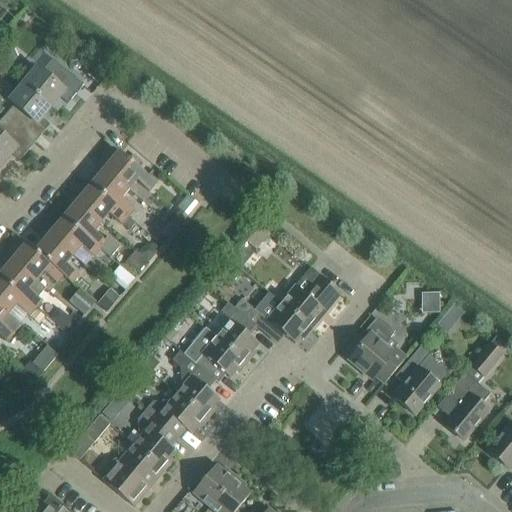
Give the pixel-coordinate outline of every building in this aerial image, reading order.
[(11,46),(0,51),(0,65),(1,68),(18,60),(11,46)] [(83,86),(68,73),(53,60),(41,74),(36,70),(22,87),(50,109),(60,98),(67,104),(83,86)] [(98,63),(87,76),(97,85),(108,72),(98,63)] [(42,119),(50,109),(22,87),(9,102),(14,106),(3,119),(34,144),(49,126),(42,119)] [(34,144),(3,119),(0,122),(0,164),(2,166),(12,155),(20,161),(34,144)] [(156,184),(113,148),(102,161),(108,165),(104,169),(128,190),(135,181),(149,192),(156,184)] [(121,198),(128,190),(104,169),(90,186),(127,217),(133,209),(121,198)] [(127,217),(90,186),(76,203),(100,223),(108,214),(128,231),(134,223),(127,217)] [(93,231),(100,223),(76,203),(62,219),(99,250),(111,260),(120,249),(109,239),(106,242),(93,231)] [(181,209),(169,223),(177,230),(189,215),(181,209)] [(99,250),(62,219),(48,236),(72,256),(80,247),(93,258),(99,250)] [(169,223),(161,232),(169,239),(177,230),(169,223)] [(256,251),(270,234),(260,226),(246,243),(256,251)] [(65,264),(72,256),(48,236),(35,252),(63,276),(62,276),(71,283),(78,275),(65,264)] [(35,252),(20,239),(5,256),(11,261),(36,282),(43,273),(56,284),(62,276),(63,276),(35,252)] [(144,247),(138,254),(149,263),(158,252),(151,247),(144,247)] [(137,253),(126,264),(139,275),(149,263),(138,254),(137,253)] [(29,291),(36,282),(11,261),(5,256),(0,261),(0,279),(35,309),(41,301),(29,291)] [(230,261),(215,278),(225,287),(240,269),(230,261)] [(119,267),(110,278),(125,291),(135,279),(119,267)] [(325,313),(341,294),(320,276),(305,296),(295,288),(281,304),(281,305),(311,330),(321,319),(318,317),(323,311),(325,313)] [(35,309),(0,279),(0,308),(8,315),(15,306),(28,317),(35,309)] [(80,290),(68,303),(84,316),(95,303),(80,290)] [(110,290),(97,305),(107,313),(120,298),(110,290)] [(311,330),(281,305),(281,304),(269,294),(254,311),(242,300),(234,309),(250,323),(260,330),(267,322),(295,345),(300,338),(303,340),(311,330)] [(438,297),(422,297),(423,314),(438,313),(438,297)] [(258,345),(243,331),(250,323),(234,309),(233,311),(227,306),(219,315),(228,322),(216,338),(247,364),(256,353),(253,351),(258,345)] [(0,324),(8,315),(0,308),(0,336),(6,342),(13,334),(0,324)] [(35,310),(28,317),(37,325),(43,317),(35,310)] [(446,315),(440,322),(449,330),(456,323),(446,315)] [(65,320),(58,328),(68,335),(76,324),(70,319),(65,320)] [(406,359),(396,350),(395,349),(398,346),(390,339),(394,335),(376,319),(365,333),(366,334),(367,333),(370,335),(348,360),(372,380),(375,377),(384,385),(406,359)] [(247,364),(216,338),(206,330),(184,356),(206,374),(214,365),(230,379),(235,372),(238,375),(247,364)] [(171,331),(165,338),(170,342),(176,335),(171,331)] [(490,395),(477,384),(482,379),(483,380),(503,357),(501,355),(507,348),(505,347),(507,345),(497,336),(465,373),(453,388),(462,396),(451,409),(455,413),(444,425),(464,442),(489,411),(482,405),(490,395)] [(414,416),(447,377),(443,365),(438,367),(430,356),(420,348),(401,370),(411,377),(393,398),(414,416)] [(204,388),(211,379),(211,378),(206,374),(184,356),(180,352),(172,361),(183,370),(181,372),(182,382),(185,384),(176,394),(207,420),(216,409),(214,407),(219,400),(204,388)] [(150,357),(143,365),(152,372),(159,364),(150,357)] [(30,362),(21,373),(34,384),(43,373),(32,364),(30,362)] [(120,392),(111,403),(121,412),(130,401),(120,392)] [(198,431),(207,420),(176,394),(168,404),(166,403),(153,403),(145,412),(168,431),(178,440),(186,431),(191,435),(196,428),(198,431)] [(171,448),(178,440),(168,431),(145,412),(137,421),(139,435),(141,437),(133,446),(164,472),(173,461),(170,459),(176,453),(171,448)] [(109,426),(99,417),(83,435),(94,444),(109,426)] [(511,422),(487,452),(504,466),(509,470),(511,465),(511,422)] [(155,482),(164,472),(133,446),(119,462),(116,460),(108,463),(105,479),(103,482),(133,507),(150,488),(148,486),(152,480),(155,482)] [(209,508),(235,478),(224,468),(222,471),(216,465),(192,494),(209,508)] [(213,511),(235,511),(250,494),(244,489),(246,486),(235,478),(209,508),(213,511)] [(63,511),(49,499),(38,511),(63,511)]
